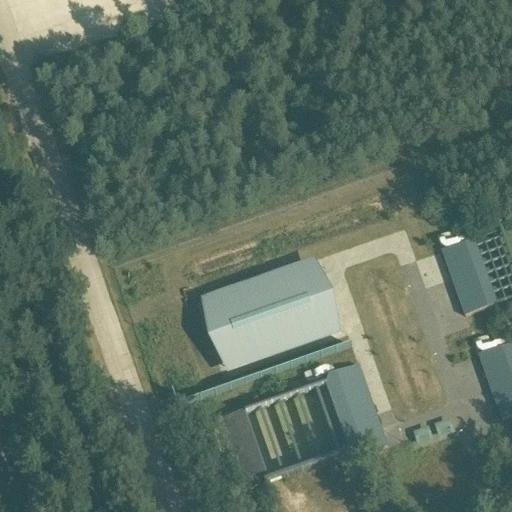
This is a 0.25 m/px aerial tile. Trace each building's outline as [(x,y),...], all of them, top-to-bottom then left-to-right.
[(470,242),(449,249),(442,252),(465,317),(494,306),(470,242)] [(218,310),(236,362),(325,331),(307,279),(218,310)] [(511,358),(507,345),(490,352),(479,356),(502,422),(511,417),(511,358)] [(359,366),(331,377),(360,458),(388,447),(359,366)] [(241,492),(268,482),(244,413),(217,423),(241,492)]
